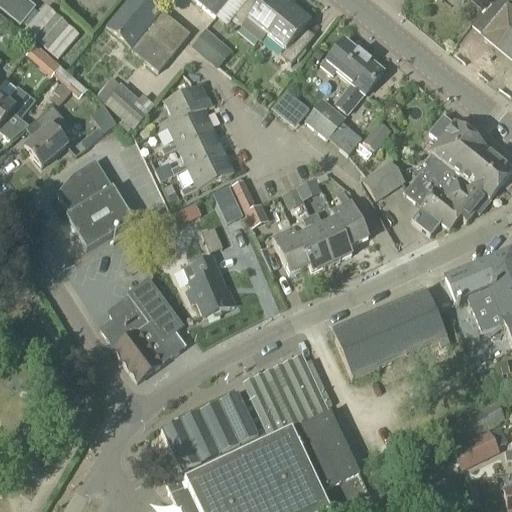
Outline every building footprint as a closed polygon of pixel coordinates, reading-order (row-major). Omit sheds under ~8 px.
[(21,0),(0,0),(0,1),(0,13),(19,29),(35,11),(21,0)] [(131,0),(103,34),(129,56),(161,17),(162,17),(141,0),(131,0)] [(187,0),(214,22),(232,0),(187,0)] [(259,47),(265,40),(290,9),(279,0),(265,0),(265,1),(263,0),(248,0),(230,22),(241,30),(239,32),(259,47)] [(511,5),(509,3),(485,32),(500,45),(511,30),(511,5)] [(279,61),(289,70),(313,41),(303,32),(309,24),(290,9),(265,40),(284,55),(279,61)] [(45,10),(23,34),(57,63),(78,39),(45,10)] [(129,56),(157,79),(172,60),(189,40),(161,17),(129,56)] [(511,30),(500,45),(511,54),(511,30)] [(204,35),(191,51),(208,65),(221,49),(204,35)] [(332,110),(347,121),(383,77),(343,45),(323,69),(322,68),(318,73),(331,83),(335,78),(349,90),(332,110)] [(228,71),(239,56),(226,46),(215,61),(228,71)] [(40,66),(55,80),(60,74),(46,59),(34,49),(26,59),(37,69),(40,66)] [(317,53),(312,60),(319,66),(324,59),(317,53)] [(108,81),(110,83),(93,102),(132,135),(149,115),(124,93),(137,78),(135,76),(121,65),(108,81)] [(69,80),(62,88),(67,93),(71,96),(78,103),(86,95),(69,80)] [(54,98),(59,103),(67,93),(62,88),(54,98)] [(202,116),(202,117),(209,114),(199,91),(163,109),(170,123),(156,130),(159,137),(166,133),(202,116)] [(0,129),(8,119),(18,126),(34,107),(16,92),(5,107),(0,102),(0,129)] [(292,101),(285,111),(300,124),(308,114),(292,101)] [(310,131),(316,137),(334,115),(322,105),(304,126),(310,131)] [(23,154),(40,174),(65,152),(59,144),(70,134),(51,112),(25,135),(33,145),(23,154)] [(316,137),(327,145),(340,130),(345,123),(334,115),(316,137)] [(212,137),(202,117),(202,116),(166,133),(174,149),(169,151),(168,150),(159,154),(163,160),(176,154),(212,137)] [(410,226),(429,242),(440,229),(448,236),(458,223),(465,228),(474,217),(478,220),(489,207),(488,206),(510,178),(482,155),(483,154),(453,130),(452,131),(442,122),(428,140),(438,148),(429,159),(429,160),(422,168),(426,171),(413,187),(402,200),(420,214),(410,226)] [(362,146),(375,156),(390,136),(377,126),(362,146)] [(186,175),(222,158),(212,137),(176,154),(184,170),(179,172),(178,171),(169,175),(173,181),(186,175)] [(179,195),(182,202),(196,195),(196,196),(232,179),(222,158),(186,175),(194,191),(189,193),(188,191),(179,195)] [(64,222),(85,257),(132,228),(111,193),(110,194),(94,166),(79,176),(80,178),(73,183),(72,180),(55,199),(68,219),(64,222)] [(359,186),(374,208),(404,187),(389,166),(359,186)] [(331,191),(326,180),(315,185),(321,196),(331,191)] [(320,197),(315,185),(296,193),(302,206),(320,197)] [(230,192),(243,218),(254,213),(242,186),(230,192)] [(280,201),(287,215),(301,208),(295,194),(280,201)] [(334,224),(348,253),(367,244),(350,208),(348,209),(343,197),(335,201),(340,212),(330,217),(329,217),(333,225),(334,224)] [(170,209),(177,205),(174,198),(167,201),(170,209)] [(194,211),(187,215),(192,226),(200,222),(194,211)] [(270,245),(288,281),(307,272),(285,224),(279,212),(273,214),(274,216),(272,217),(277,227),(278,227),(284,238),(270,245)] [(308,222),(331,270),(351,260),(348,253),(334,224),(333,225),(321,230),(316,218),(308,222)] [(285,224),(307,272),(311,279),(331,270),(308,222),(289,230),(286,224),(285,224)] [(200,239),(208,259),(236,248),(227,228),(200,239)] [(443,287),(454,313),(469,307),(480,334),(482,338),(502,331),(511,354),(511,353),(511,269),(507,259),(443,287)] [(190,295),(184,298),(189,309),(195,307),(202,325),(233,312),(227,297),(225,298),(217,277),(218,276),(213,261),(181,275),(190,295)] [(111,355),(136,389),(181,356),(170,342),(183,332),(147,284),(126,300),(127,301),(105,317),(111,325),(98,334),(112,354),(111,355)] [(425,295),(329,336),(350,384),(437,347),(440,352),(448,349),(446,343),(425,295)] [(508,377),(505,365),(498,367),(501,378),(508,377)] [(237,399),(236,399),(236,400),(178,428),(163,435),(154,439),(155,441),(173,481),(163,485),(164,486),(176,511),(338,511),(367,499),(358,480),(328,417),(326,414),(330,411),(309,366),(305,368),(274,381),(244,394),(247,402),(240,406),(237,399)] [(510,395),(508,383),(501,384),(503,396),(510,395)] [(439,434),(449,453),(504,426),(495,406),(439,434)] [(449,456),(459,478),(499,459),(488,437),(449,456)] [(511,465),(511,455),(503,457),(505,466),(511,465)] [(472,486),(460,488),(462,496),(474,494),(472,486)] [(511,511),(511,491),(502,493),(505,511),(511,511)]
